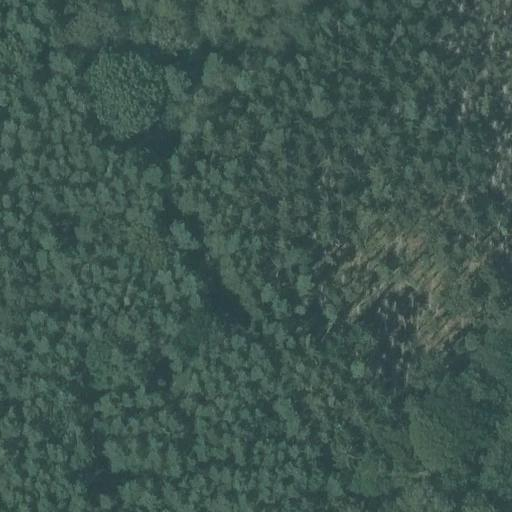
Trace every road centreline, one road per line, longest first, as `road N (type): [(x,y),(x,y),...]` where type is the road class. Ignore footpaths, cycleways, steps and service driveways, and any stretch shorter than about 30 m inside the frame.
road 1 (track): [(47,0),(335,480),(362,511)]
road 2 (track): [(389,511),(511,409)]
